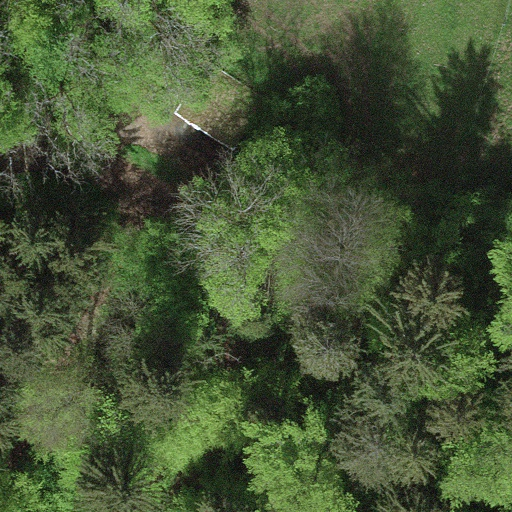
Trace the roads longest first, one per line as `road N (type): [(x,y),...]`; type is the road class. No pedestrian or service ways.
road 1 (track): [(0,457),(132,165),(39,150),(0,163)]
road 2 (track): [(132,165),(177,217),(233,371),(261,511)]
